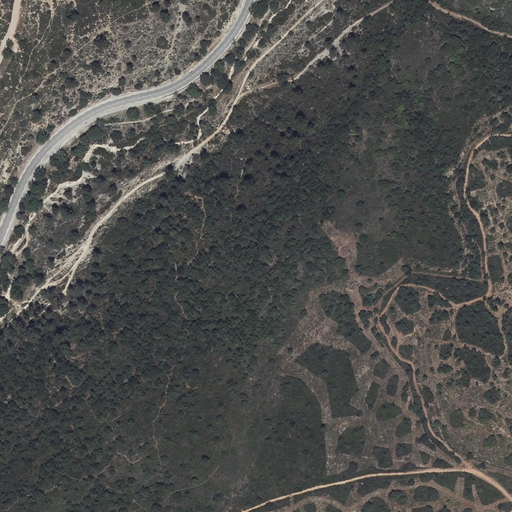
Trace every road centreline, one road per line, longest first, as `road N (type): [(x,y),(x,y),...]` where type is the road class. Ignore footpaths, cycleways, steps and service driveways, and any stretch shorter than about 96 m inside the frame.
road 1 (track): [(511,137),(486,138),(472,152),(466,179),(483,231),(489,294),(454,302),(405,284),(377,319),(398,357),(411,363),(433,436),(467,471)]
road 2 (track): [(323,0),(251,65),(224,122),(171,172),(141,182),(92,230),(63,292),(19,331)]
road 3 (secondary): [(0,235),(27,175),(66,128),(89,112),(185,81),(225,43),(249,0)]
road 4 (track): [(511,502),(486,478),(446,471),(339,483),(249,511)]
road 5 (track): [(148,0),(16,103),(0,138)]
road 6 (track): [(237,99),(297,79),(395,0)]
